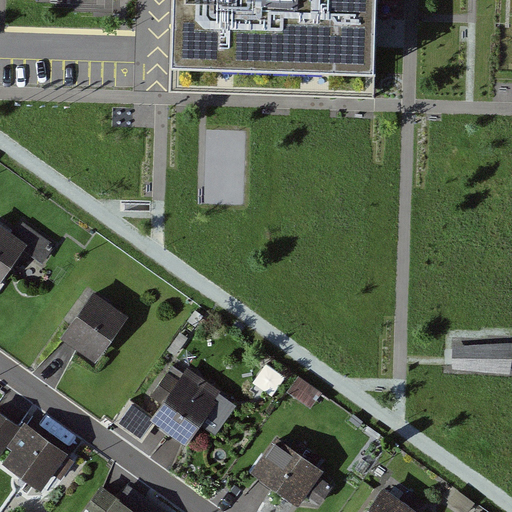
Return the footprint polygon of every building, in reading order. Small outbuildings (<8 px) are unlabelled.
[(374,98),(376,0),(170,0),(167,91),(374,98)] [(0,270),(22,240),(0,223),(0,270)] [(123,319),(90,294),(58,337),(92,362),(123,319)] [(508,345),(450,345),(450,374),(508,374),(508,345)] [(217,393),(184,368),(148,417),(180,441),(217,393)] [(29,427),(1,407),(0,408),(0,451),(47,484),(75,444),(36,417),(29,427)] [(334,465),(285,431),(259,467),(309,502),(334,465)] [(169,511),(131,485),(111,511),(169,511)] [(415,511),(386,490),(370,511),(415,511)]
